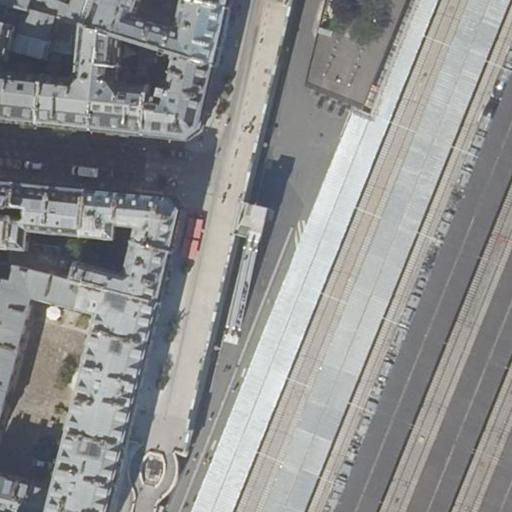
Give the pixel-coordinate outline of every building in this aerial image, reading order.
[(0,0),(0,3),(1,3),(59,19),(78,24),(86,0),(95,0),(105,3),(106,0),(0,0)] [(141,0),(106,0),(105,3),(95,0),(86,0),(78,24),(102,32),(123,38),(140,43),(155,48),(217,66),(224,40),(231,8),(194,0),(184,0),(179,27),(176,25),(175,31),(135,18),(141,0)] [(194,0),(231,8),(232,0),(194,0)] [(327,0),(321,27),(332,32),(320,78),(356,94),(393,0),(327,0)] [(53,41),(59,19),(1,3),(0,8),(0,120),(32,123),(40,124),(44,76),(29,74),(30,63),(15,62),(11,72),(3,71),(5,62),(8,63),(16,32),(53,41)] [(102,32),(78,24),(59,19),(53,41),(44,76),(40,124),(63,126),(93,129),(102,32)] [(119,79),(123,38),(102,32),(93,129),(124,133),(145,135),(155,48),(140,43),(136,80),(132,85),(122,84),(119,79)] [(209,103),(217,66),(155,48),(145,135),(163,137),(186,139),(190,139),(203,130),(209,103)] [(0,180),(0,248),(11,250),(18,183),(0,180)] [(86,222),(89,190),(53,186),(18,183),(11,250),(9,265),(74,282),(83,249),(86,222)] [(126,194),(89,190),(86,222),(83,249),(96,252),(98,238),(117,240),(118,225),(137,228),(135,237),(127,235),(126,240),(174,252),(184,211),(175,199),(126,194)] [(99,253),(96,252),(83,249),(74,282),(162,303),(168,279),(174,252),(126,240),(124,240),(119,257),(119,258),(130,261),(127,273),(125,273),(125,274),(96,266),(99,253)] [(0,427),(8,397),(34,298),(97,314),(73,415),(55,491),(0,476),(0,511),(113,511),(130,440),(132,431),(140,398),(162,303),(74,282),(9,265),(0,262),(0,427)]
